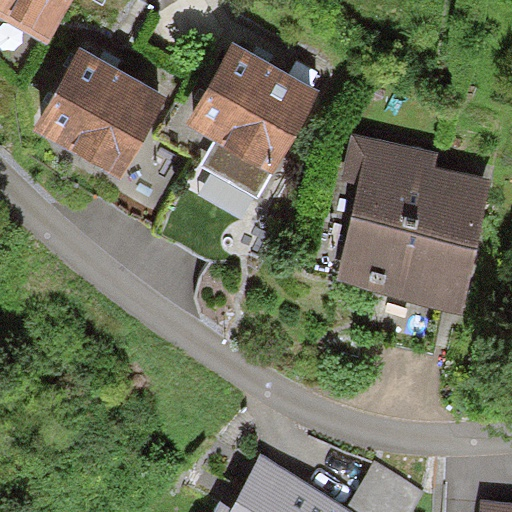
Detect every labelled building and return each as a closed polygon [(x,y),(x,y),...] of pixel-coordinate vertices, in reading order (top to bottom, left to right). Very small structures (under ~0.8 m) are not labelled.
[(0,0),(0,17),(52,43),(73,0),(98,0),(106,4),(108,0),(0,0)] [(238,32),(184,121),(221,138),(204,163),(261,194),(327,83),(238,32)] [(81,38),(30,132),(119,180),(172,84),(81,38)] [(465,300),(488,171),(430,160),(433,143),(354,128),(343,184),(354,186),(339,272),(381,281),(371,331),(437,349),(447,294),(465,300)] [(408,511),(424,485),(376,458),(351,502),(260,451),(232,499),(222,494),(211,511),(408,511)]
